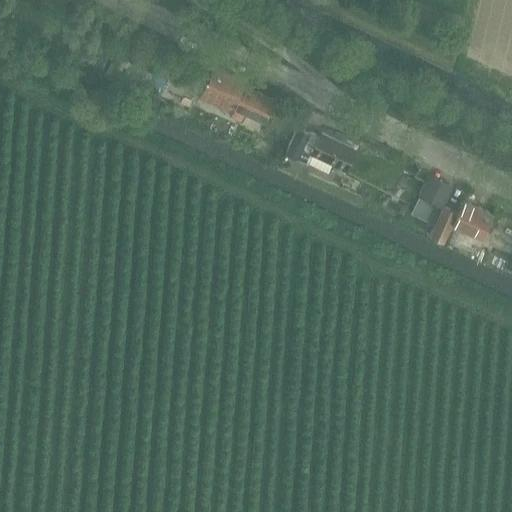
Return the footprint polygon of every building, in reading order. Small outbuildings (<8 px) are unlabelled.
[(96,67),(107,72),(146,91),(148,88),(159,93),(166,80),(154,74),(155,73),(115,54),(113,57),(103,52),(96,67)] [(247,84),(213,69),(200,96),(232,111),(230,116),(242,121),(246,112),(266,121),(275,101),(246,87),(247,84)] [(295,132),(285,152),(287,153),(308,163),(328,172),(332,163),(344,169),(352,154),(354,148),(322,133),(320,138),(299,127),(297,127),(295,132)] [(429,175),(420,194),(441,205),(451,185),(429,175)] [(420,195),(411,213),(433,225),(442,207),(420,195)] [(443,241),(452,223),(498,244),(509,220),(493,213),(462,199),(457,211),(444,205),(430,235),(443,241)]
